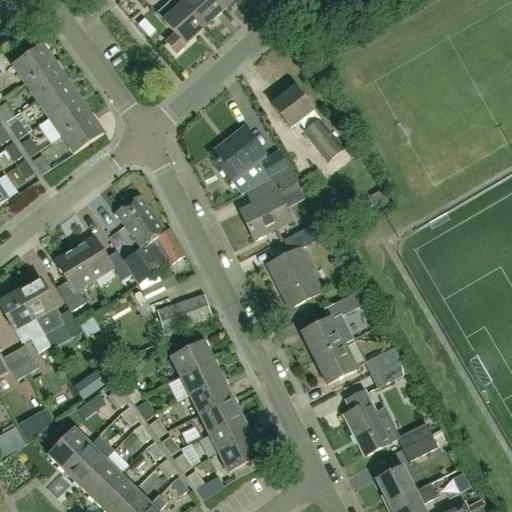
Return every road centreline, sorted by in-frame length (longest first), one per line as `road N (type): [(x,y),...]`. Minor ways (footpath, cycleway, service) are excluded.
road 1 (residential): [(319,480),(148,135)]
road 2 (residential): [(148,135),(295,0)]
road 3 (residential): [(0,250),(148,135)]
road 4 (residential): [(49,0),(148,135)]
